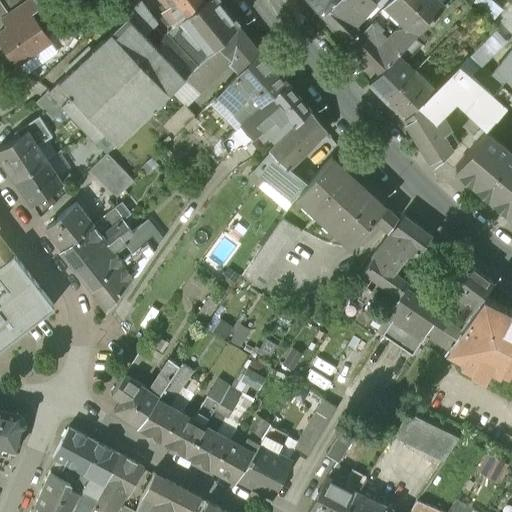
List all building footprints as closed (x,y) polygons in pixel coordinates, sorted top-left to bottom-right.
[(7,12),(0,16),(7,27),(30,11),(30,12),(40,6),(36,0),(24,0),(12,8),(7,12)] [(5,0),(12,8),(24,0),(5,0)] [(64,20),(50,0),(36,0),(38,3),(58,32),(70,24),(66,19),(64,20)] [(138,0),(123,0),(133,10),(141,3),(138,0)] [(144,0),(141,3),(151,17),(161,8),(175,26),(185,18),(207,0),(144,0)] [(217,0),(207,0),(185,18),(212,51),(238,27),(217,0)] [(309,0),(322,14),(335,0),(309,0)] [(335,0),(322,14),(322,15),(348,42),(360,29),(356,25),(376,3),(373,0),(335,0)] [(438,0),(388,0),(383,5),(404,26),(415,36),(445,6),(438,0)] [(175,26),(162,36),(151,22),(154,20),(151,17),(141,3),(133,10),(92,48),(48,90),(107,152),(169,93),(182,81),(185,78),(212,51),(185,18),(175,26)] [(380,9),(360,29),(371,39),(379,32),(390,20),(389,19),(380,9)] [(7,27),(0,31),(0,38),(16,62),(49,40),(30,12),(30,11),(7,27)] [(491,31),(458,65),(468,74),(506,36),(509,33),(500,24),(492,32),(491,31)] [(386,38),(365,59),(378,73),(396,55),(415,36),(404,26),(395,29),(386,38)] [(212,51),(185,78),(200,93),(230,64),(233,62),(250,41),(238,27),(212,51)] [(360,29),(348,42),(358,52),(371,39),(360,29)] [(371,39),(358,52),(365,59),(386,38),(379,32),(371,39)] [(468,74),(474,79),(511,42),(506,36),(468,74)] [(250,41),(233,62),(230,64),(239,73),(259,52),(250,41)] [(511,49),(492,73),(498,78),(493,84),(498,88),(492,95),(505,106),(508,102),(511,94),(511,49)] [(287,83),(259,52),(239,73),(211,103),(235,128),(241,123),(260,106),(271,96),(287,83)] [(378,73),(368,84),(384,100),(412,71),(396,55),(378,73)] [(458,65),(438,84),(454,99),(464,108),(483,86),(474,79),(468,74),(458,65)] [(412,71),(384,100),(403,118),(421,100),(422,100),(433,89),(414,69),(412,71)] [(190,89),(182,81),(169,93),(177,101),(190,89)] [(287,83),(260,106),(241,123),(255,137),(264,129),(278,143),(309,111),(287,83)] [(433,89),(422,100),(421,100),(403,118),(422,149),(443,134),(450,129),(441,113),(454,99),(438,84),(433,89)] [(492,95),(483,86),(464,108),(478,121),(486,128),(505,106),(492,95)] [(47,91),(37,101),(45,110),(56,100),(47,91)] [(56,100),(45,110),(53,119),(64,108),(56,100)] [(184,105),(163,126),(173,136),(194,116),(184,105)] [(278,143),(271,151),(289,168),(325,131),(309,111),(278,143)] [(39,115),(14,131),(17,135),(0,146),(0,157),(14,179),(46,159),(37,144),(51,134),(39,115)] [(478,121),(469,130),(467,129),(450,147),(451,149),(450,150),(454,155),(456,152),(461,157),(466,151),(461,147),(472,135),(477,140),(485,130),(486,128),(478,121)] [(235,128),(221,142),(228,154),(243,148),(255,137),(241,123),(235,128)] [(511,207),(511,152),(485,130),(477,140),(457,163),(476,179),(474,182),(489,195),(492,192),(511,209),(511,207)] [(443,134),(422,149),(429,162),(437,157),(440,159),(450,150),(451,149),(450,147),(443,134)] [(271,151),(253,170),(263,179),(266,175),(293,201),(299,193),(307,184),(289,168),(271,151)] [(132,180),(107,152),(90,168),(116,195),(132,180)] [(385,207),(332,158),(307,184),(299,193),(352,242),(363,230),(385,207)] [(46,159),(14,179),(30,204),(62,183),(46,159)] [(76,203),(58,217),(59,218),(47,228),(62,247),(92,224),(76,203)] [(126,216),(117,205),(106,214),(114,224),(122,218),(123,219),(126,216)] [(397,218),(385,207),(363,230),(379,245),(397,218)] [(402,214),(370,257),(372,258),(363,271),(398,297),(408,282),(394,271),(406,255),(417,253),(431,236),(402,214)] [(302,230),(283,217),(241,276),(260,289),(302,230)] [(114,224),(101,235),(108,243),(128,227),(123,219),(122,218),(114,224)] [(62,247),(60,249),(75,269),(108,243),(101,235),(92,224),(62,247)] [(128,227),(108,243),(115,252),(135,235),(128,227)] [(148,241),(132,253),(137,260),(141,259),(145,264),(155,249),(148,241)] [(0,246),(0,259),(12,251),(5,242),(0,246)] [(108,243),(75,269),(90,287),(122,262),(122,261),(115,252),(108,243)] [(0,346),(53,305),(12,251),(0,259),(0,278),(6,286),(0,291),(0,346)] [(122,262),(90,287),(106,308),(133,275),(127,268),(137,260),(132,253),(122,261),(122,262)] [(460,258),(441,283),(447,287),(465,262),(460,258)] [(492,282),(465,262),(447,287),(460,296),(453,306),(456,308),(468,317),(482,296),(492,282)] [(423,290),(413,307),(407,316),(396,310),(381,334),(411,355),(427,330),(439,311),(430,305),(434,297),(423,290)] [(210,295),(196,314),(204,320),(218,301),(210,295)] [(511,311),(482,296),(468,317),(461,327),(460,327),(450,344),(447,348),(463,356),(460,361),(471,367),(472,364),(485,371),(488,365),(497,370),(501,362),(511,367),(511,311)] [(413,307),(398,297),(372,334),(379,338),(381,334),(396,310),(407,316),(413,307)] [(450,318),(439,311),(427,330),(431,332),(436,335),(439,337),(450,344),(460,327),(461,327),(468,317),(456,308),(450,318)] [(241,320),(233,338),(249,344),(257,327),(241,320)] [(431,332),(427,330),(411,355),(381,334),(379,338),(413,360),(420,350),(427,354),(439,337),(436,335),(432,341),(427,338),(431,332)] [(436,335),(431,332),(427,338),(432,341),(436,335)] [(377,341),(366,335),(362,342),(372,348),(377,341)] [(143,341),(132,359),(137,362),(140,358),(139,357),(147,344),(143,341)] [(164,354),(156,368),(160,370),(170,377),(179,364),(164,354)] [(132,359),(123,372),(149,388),(160,370),(156,368),(140,358),(137,362),(132,359)] [(179,364),(170,377),(156,398),(180,411),(191,395),(179,388),(190,371),(179,364)] [(149,388),(123,372),(110,391),(120,398),(114,408),(137,424),(156,398),(170,377),(160,370),(149,388)] [(215,381),(191,418),(203,424),(226,388),(215,381)] [(225,393),(209,418),(219,424),(235,399),(225,393)] [(180,411),(156,398),(137,424),(162,438),(180,411)] [(325,399),(293,449),(305,456),(336,406),(325,399)] [(14,414),(0,409),(0,445),(1,443),(18,447),(19,445),(23,427),(14,414)] [(191,418),(180,411),(162,438),(186,451),(204,425),(203,424),(191,418)] [(459,437),(407,411),(393,433),(445,459),(459,437)] [(262,416),(252,431),(262,437),(272,422),(262,416)] [(209,418),(204,425),(229,439),(233,431),(219,424),(209,418)] [(204,425),(186,451),(211,465),(229,439),(204,425)] [(91,439),(68,426),(53,455),(77,467),(91,439)] [(340,430),(326,452),(337,459),(351,437),(340,430)] [(511,438),(505,433),(498,443),(511,451),(511,438)] [(250,438),(244,447),(252,452),(253,450),(258,442),(250,438)] [(119,454),(91,439),(77,467),(94,476),(103,482),(119,454)] [(244,447),(229,439),(211,465),(235,479),(237,476),(252,452),(244,447)] [(291,460),(258,442),(253,450),(252,452),(237,476),(273,494),(291,460)] [(487,451),(477,470),(497,481),(507,462),(487,451)] [(143,466),(119,454),(103,482),(122,492),(128,495),(143,466)] [(366,476),(352,469),(344,484),(354,490),(356,491),(366,476)] [(70,481),(50,470),(35,503),(38,505),(53,511),(68,486),(70,481)] [(192,511),(200,497),(153,472),(136,507),(138,508),(144,511),(192,511)] [(326,475),(306,511),(342,511),(354,490),(344,484),(326,475)] [(103,482),(94,476),(86,491),(90,493),(96,496),(103,482)] [(111,511),(122,492),(103,482),(96,496),(93,502),(110,511),(111,511)] [(68,486),(53,511),(67,511),(79,491),(68,486)] [(356,491),(354,490),(342,511),(391,511),(393,510),(356,491)] [(445,511),(416,499),(410,510),(414,511),(445,511)] [(227,511),(206,500),(200,511),(227,511)]
